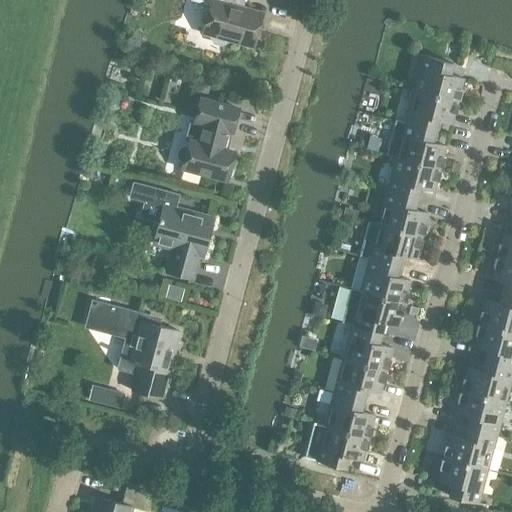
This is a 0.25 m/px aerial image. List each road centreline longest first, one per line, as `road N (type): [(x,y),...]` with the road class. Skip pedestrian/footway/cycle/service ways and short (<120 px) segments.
road 1 (residential): [(187,467),(308,0)]
road 2 (residential): [(384,511),(499,75)]
road 3 (residential): [(358,511),(187,467)]
road 4 (residential): [(58,511),(69,467),(99,445),(187,467)]
